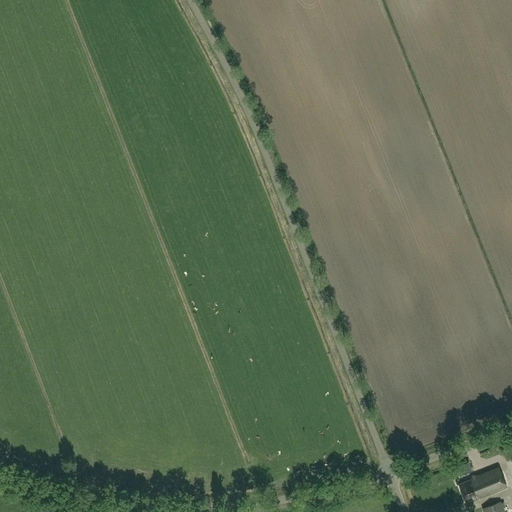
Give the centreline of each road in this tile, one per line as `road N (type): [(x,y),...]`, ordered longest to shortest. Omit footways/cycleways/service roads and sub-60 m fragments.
road 1 (unclassified): [(388,473),(250,120),(190,0)]
road 2 (unclassified): [(0,476),(87,496),(186,505),(307,495),(388,473)]
road 3 (unclassified): [(388,473),(511,426)]
